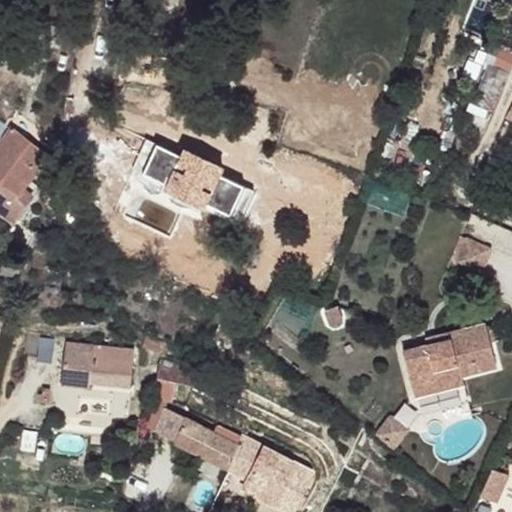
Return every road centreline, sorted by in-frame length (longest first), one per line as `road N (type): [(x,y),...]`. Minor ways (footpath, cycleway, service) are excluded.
road 1 (unknown): [(206,283),(146,253),(120,229),(84,166),(77,74),(90,0)]
road 2 (unknown): [(511,221),(468,203),(460,184),(511,69)]
